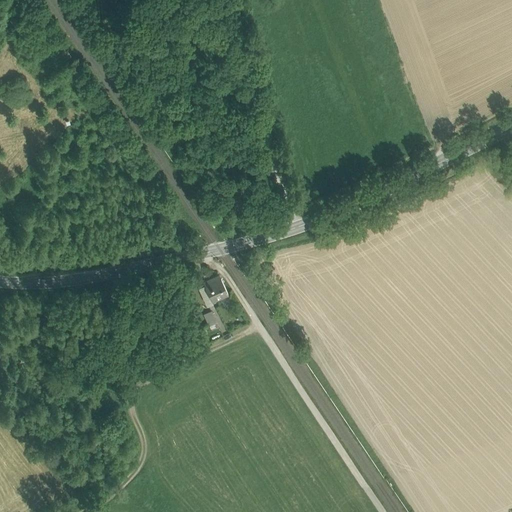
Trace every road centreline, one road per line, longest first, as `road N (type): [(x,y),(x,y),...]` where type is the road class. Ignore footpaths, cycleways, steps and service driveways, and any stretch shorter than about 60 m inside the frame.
road 1 (secondary): [(511,125),(296,227),(63,281),(0,280)]
road 2 (track): [(382,511),(221,271),(200,253)]
